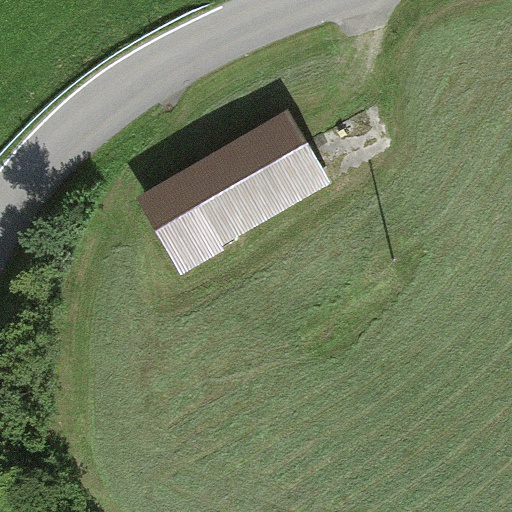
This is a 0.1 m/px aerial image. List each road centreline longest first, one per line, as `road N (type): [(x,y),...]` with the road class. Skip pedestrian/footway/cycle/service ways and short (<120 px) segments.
road 1 (tertiary): [(0,219),(96,110),(157,66),(307,0)]
road 2 (unknown): [(385,0),(359,87),(323,123)]
